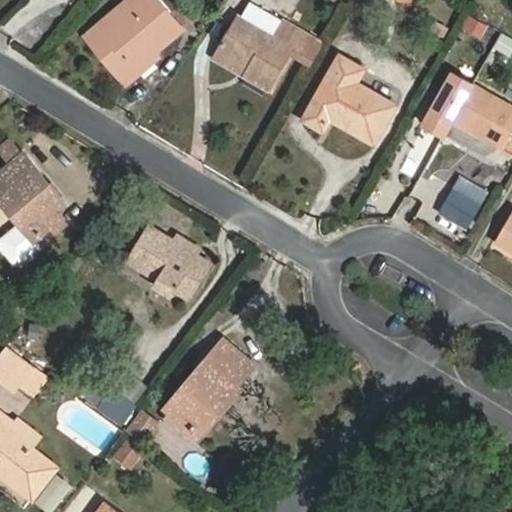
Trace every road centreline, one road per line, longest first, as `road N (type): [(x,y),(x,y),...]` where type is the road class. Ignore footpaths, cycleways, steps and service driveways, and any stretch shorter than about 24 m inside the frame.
road 1 (residential): [(333,264),(0,59)]
road 2 (residential): [(511,313),(391,237),(356,244),(333,264)]
road 3 (residential): [(283,511),(407,360)]
road 4 (residential): [(333,264),(329,292),(340,316),(407,360)]
road 5 (residential): [(407,360),(511,420)]
